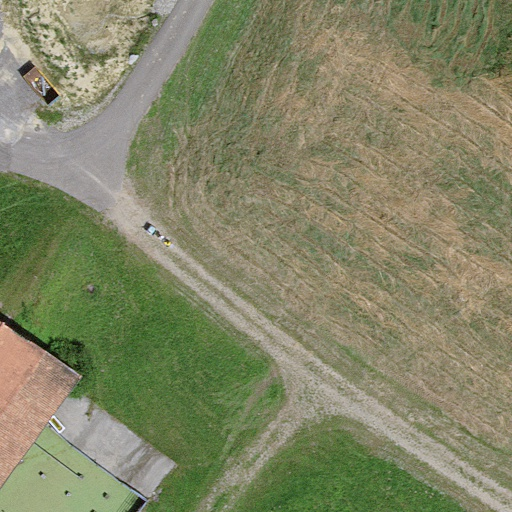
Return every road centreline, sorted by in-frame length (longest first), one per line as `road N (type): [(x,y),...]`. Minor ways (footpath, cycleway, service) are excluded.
road 1 (track): [(36,177),(122,220),(346,407),(502,511)]
road 2 (track): [(346,407),(198,511)]
